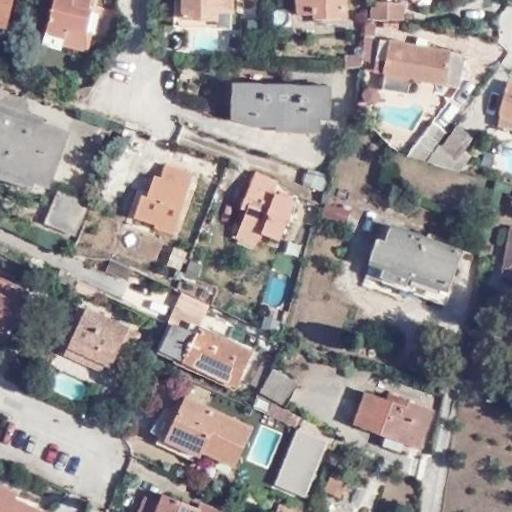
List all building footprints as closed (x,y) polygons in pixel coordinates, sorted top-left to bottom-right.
[(0,0),(0,27),(2,28),(11,0),(0,0)] [(52,0),(44,34),(63,39),(66,29),(84,34),(90,9),(87,8),(88,0),(52,0)] [(181,0),(181,8),(182,18),(206,19),(206,10),(214,10),(231,11),(231,0),(181,0)] [(345,12),(343,0),(297,0),(298,10),(311,9),(312,14),(345,12)] [(369,0),(370,15),(401,17),(402,0),(369,0)] [(182,18),(181,8),(173,8),(174,18),(182,18)] [(214,19),(214,10),(206,10),(206,19),(214,19)] [(182,18),(174,18),(174,27),(213,28),(214,19),(206,19),(182,18)] [(66,29),(63,39),(89,45),(91,35),(84,34),(66,29)] [(460,53),(422,44),(412,41),(385,35),(377,67),(388,69),(384,84),(408,89),(411,76),(452,86),(460,53)] [(412,41),(422,44),(423,38),(413,35),(412,41)] [(497,110),(499,111),(511,114),(511,80),(507,79),(497,110)] [(255,124),(306,125),(305,114),(319,115),(329,115),(328,84),(236,82),(235,114),(255,115),(255,124)] [(0,169),(49,185),(67,132),(0,108),(0,169)] [(511,114),(499,111),(495,122),(511,127),(511,114)] [(305,114),(306,125),(306,130),(319,131),(319,115),(305,114)] [(131,135),(133,128),(120,123),(110,147),(135,158),(142,141),(131,135)] [(452,158),(470,134),(455,123),(436,146),(452,158)] [(422,128),(402,151),(419,156),(434,138),(422,128)] [(203,155),(177,144),(167,165),(193,176),(195,173),(201,160),(203,155)] [(195,173),(218,183),(224,170),(201,160),(195,173)] [(193,176),(167,165),(161,178),(156,176),(147,196),(140,193),(130,214),(147,222),(146,224),(167,233),(193,176)] [(246,208),(240,223),(262,232),(279,239),(294,202),(272,192),(278,180),(256,172),(241,206),(246,208)] [(69,234),(82,203),(52,192),(39,223),(69,234)] [(323,219),(345,224),(349,210),(326,204),(323,219)] [(262,232),(240,223),(234,239),(256,247),(262,232)] [(383,285),(408,292),(410,284),(451,296),(463,254),(392,231),(385,251),(379,249),(371,274),(385,279),(383,285)] [(69,257),(78,258),(84,245),(71,241),(65,255),(69,257)] [(0,279),(0,332),(6,335),(26,291),(0,279)] [(410,284),(408,292),(448,304),(451,296),(410,284)] [(122,342),(129,329),(86,308),(64,355),(106,374),(110,368),(122,373),(135,348),(122,342)] [(184,333),(167,324),(156,344),(174,354),(184,333)] [(235,387),(250,354),(194,328),(179,361),(235,387)] [(142,335),(129,329),(122,342),(135,348),(142,335)] [(269,373),(257,395),(283,410),(296,387),(269,373)] [(416,451),(429,412),(386,398),(384,404),(364,397),(352,430),(416,451)] [(231,469),(249,432),(182,400),(161,443),(196,461),(200,455),(231,469)] [(300,498),(323,443),(292,431),(271,486),(300,498)] [(340,500),(349,481),(331,473),(322,492),(340,500)] [(0,511),(50,511),(12,494),(14,487),(0,480),(0,511)] [(216,511),(218,509),(197,500),(195,505),(162,491),(158,499),(143,493),(135,511),(216,511)] [(296,511),(275,503),(271,511),(296,511)]
